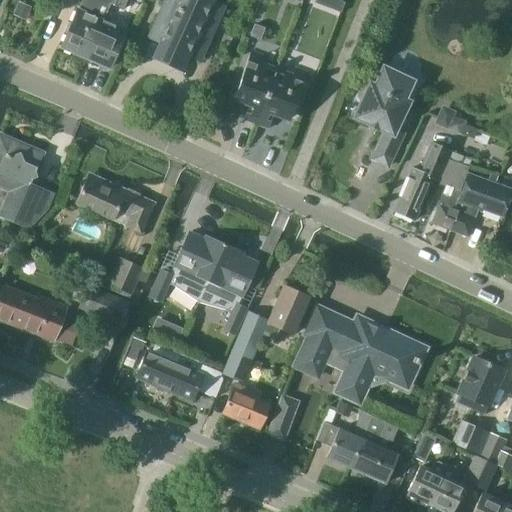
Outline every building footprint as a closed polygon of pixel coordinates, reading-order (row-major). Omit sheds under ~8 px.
[(99,31),(103,21),(94,16),(101,0),(104,0),(114,4),(115,0),(84,0),(80,11),(78,10),(62,47),(87,58),(99,31)] [(115,0),(114,4),(126,10),(129,0),(115,0)] [(200,57),(223,7),(210,1),(210,0),(166,0),(151,35),(163,41),(160,48),(184,59),(188,52),(200,57)] [(99,31),(87,58),(109,67),(126,30),(103,21),(99,31)] [(270,84),(276,69),(261,63),(263,56),(252,52),(235,97),(251,103),(244,119),(256,124),(270,84)] [(361,103),(362,103),(356,116),(370,122),(372,122),(373,121),(380,125),(380,127),(386,130),(373,158),(389,166),(412,116),(404,113),(410,101),(405,99),(413,80),(385,67),(376,85),(372,83),(370,87),(369,86),(367,86),(366,86),(364,87),(362,88),(360,90),(358,94),(358,95),(358,97),(358,98),(358,99),(359,100),(360,101),(361,103)] [(270,84),(256,124),(268,128),(274,112),(290,118),(307,73),(295,68),(293,75),(276,69),(270,84)] [(438,117),(451,123),(449,127),(461,133),(466,121),(454,115),(457,109),(444,103),(438,117)] [(47,209),(54,193),(30,183),(42,156),(15,145),(16,143),(0,136),(0,184),(12,190),(1,217),(29,229),(47,209)] [(447,160),(451,152),(432,144),(421,170),(414,167),(396,210),(416,219),(434,177),(439,179),(447,160)] [(451,152),(447,160),(461,165),(464,157),(451,151),(451,152)] [(468,167),(461,165),(447,160),(439,179),(438,181),(460,190),(468,167)] [(140,232),(153,205),(89,175),(76,203),(112,220),(118,208),(131,214),(126,226),(140,232)] [(511,191),(469,175),(459,201),(458,201),(453,212),(456,213),(450,229),(468,236),(478,208),(502,217),(511,191)] [(458,201),(460,195),(454,193),(451,199),(444,196),(434,223),(450,229),(456,213),(453,212),(458,201)] [(161,271),(150,297),(161,302),(169,285),(175,287),(198,302),(224,246),(212,240),(210,243),(189,234),(170,276),(161,271)] [(224,246),(198,302),(198,303),(197,304),(199,304),(199,303),(226,310),(232,313),(224,331),(236,336),(247,310),(238,306),(257,265),(236,255),(237,252),(224,246)] [(132,293),(143,268),(119,257),(108,283),(132,293)] [(120,324),(128,302),(88,286),(80,308),(120,324)] [(70,345),(79,323),(62,317),(63,315),(29,301),(30,298),(4,287),(0,298),(0,319),(53,341),(54,339),(70,345)] [(293,334),(308,298),(283,287),(269,322),(249,313),(232,351),(252,359),(263,334),(274,339),(279,328),(293,334)] [(359,400),(364,389),(365,388),(365,387),(365,386),(365,385),(364,384),(363,383),(362,382),(367,371),(376,368),(387,373),(387,374),(387,375),(387,376),(387,377),(388,378),(388,379),(389,379),(401,385),(406,388),(417,364),(418,364),(420,360),(420,359),(425,348),(385,329),(381,337),(365,329),(369,322),(357,316),(353,323),(316,306),(304,334),(307,335),(293,366),(316,377),(319,371),(319,368),(318,366),(316,364),(318,360),(344,372),(335,392),(358,403),(360,400),(359,400)] [(154,345),(150,354),(147,352),(136,378),(191,400),(202,375),(195,372),(199,364),(154,345)] [(252,359),(232,351),(223,372),(227,374),(227,376),(243,383),(252,359)] [(473,357),(454,402),(483,415),(503,369),(489,364),(489,361),(478,356),(476,358),(473,357)] [(258,430),(269,403),(257,398),(258,394),(235,384),(223,415),(258,430)] [(282,396),(267,433),(282,439),(297,402),(282,396)] [(315,440),(330,447),(325,458),(349,468),(372,416),(359,410),(357,421),(351,434),(323,422),(315,440)] [(372,416),(349,468),(384,483),(397,454),(378,445),(388,423),(372,416)] [(452,443),(478,455),(487,432),(461,421),(452,443)] [(424,433),(413,456),(424,461),(435,438),(424,433)] [(480,456),(509,470),(511,462),(511,457),(499,451),(505,440),(490,434),(480,456)] [(463,480),(475,485),(486,460),(474,455),(463,480)] [(486,460),(475,485),(487,491),(498,465),(486,460)] [(420,465),(405,497),(425,507),(445,465),(435,461),(431,462),(428,469),(420,465)] [(425,507),(436,511),(450,511),(463,485),(454,481),(457,474),(455,470),(445,465),(425,507)] [(498,511),(502,503),(481,494),(472,511),(498,511)] [(511,511),(511,496),(506,494),(502,503),(498,511),(511,511)]
